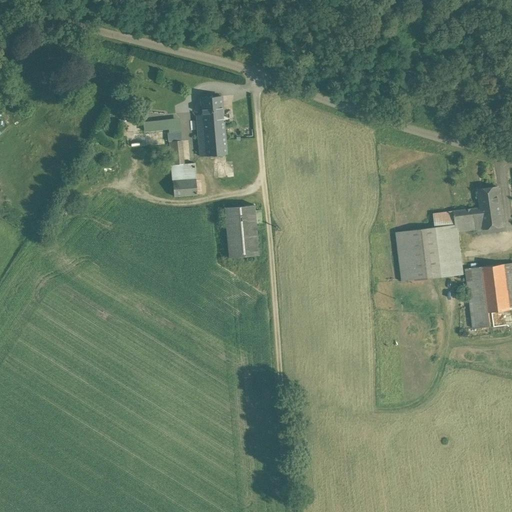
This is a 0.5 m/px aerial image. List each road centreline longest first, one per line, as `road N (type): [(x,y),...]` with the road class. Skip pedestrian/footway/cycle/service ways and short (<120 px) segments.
road 1 (unclassified): [(511,161),(141,42),(0,7)]
road 2 (track): [(256,78),(294,511)]
